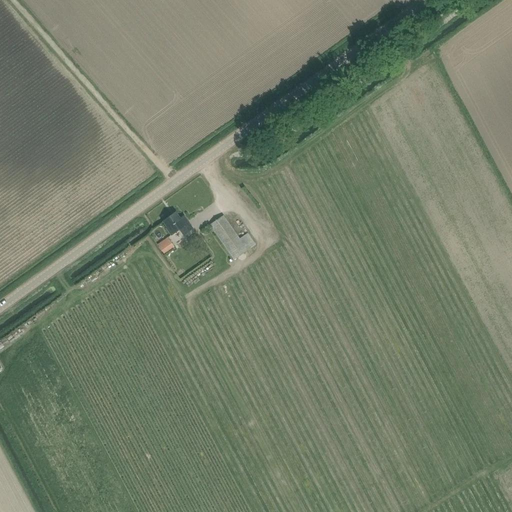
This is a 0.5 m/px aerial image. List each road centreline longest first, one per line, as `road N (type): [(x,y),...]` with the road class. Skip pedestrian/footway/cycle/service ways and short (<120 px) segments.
road 1 (tertiary): [(0,308),(425,0)]
road 2 (track): [(14,0),(172,182)]
